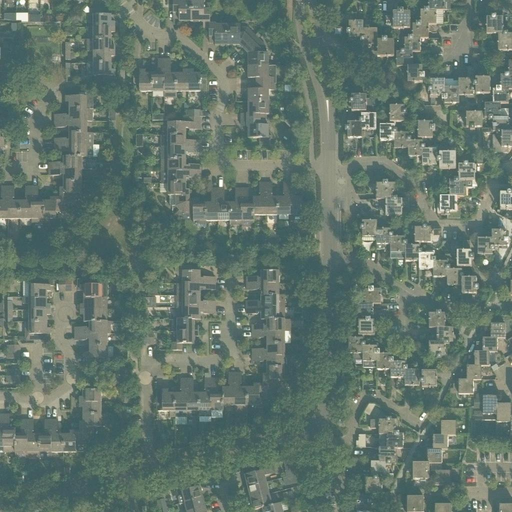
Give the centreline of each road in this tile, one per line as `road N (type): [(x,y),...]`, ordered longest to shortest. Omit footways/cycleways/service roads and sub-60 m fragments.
road 1 (residential): [(116,0),(153,17),(222,78),(218,164),(327,167)]
road 2 (residential): [(349,171),(362,162),(398,171),(420,187),(424,213),(438,226),(471,226),(489,191)]
road 3 (tertiary): [(327,167),(326,100),(302,0)]
road 4 (tertiary): [(149,470),(313,426)]
road 5 (residential): [(146,380),(163,361),(217,361),(232,349),(231,279)]
road 6 (tertiary): [(313,426),(327,394),(327,262)]
road 7 (tertiary): [(0,509),(125,477)]
